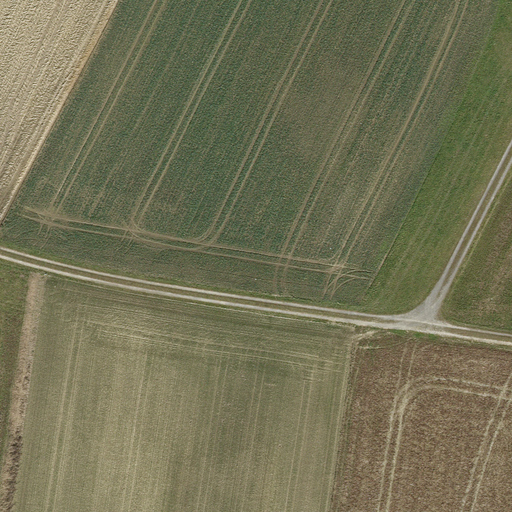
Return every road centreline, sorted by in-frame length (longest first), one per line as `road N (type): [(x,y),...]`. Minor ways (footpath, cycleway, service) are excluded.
road 1 (track): [(0,250),(74,273),(220,299),(511,336)]
road 2 (track): [(420,323),(511,146)]
